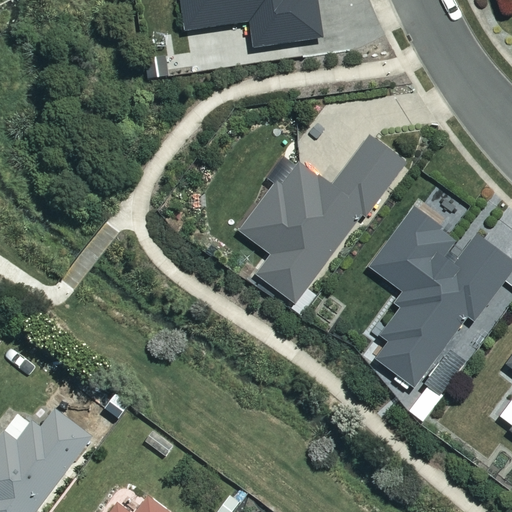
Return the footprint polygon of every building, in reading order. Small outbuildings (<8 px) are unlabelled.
[(327,41),(321,0),(183,0),(188,34),(256,26),(258,49),(327,41)] [(410,167),(375,140),(335,190),(301,163),(243,234),(276,260),(261,278),(298,307),(410,167)] [(374,272),(407,296),(398,308),(405,313),(385,340),(393,346),(377,368),(416,397),(472,320),(488,332),(502,314),(493,307),(511,280),(511,261),(481,239),(459,269),(450,262),(463,244),(418,211),(374,272)] [(511,366),(511,367),(511,409),(502,422),(511,429),(511,366)] [(120,421),(104,410),(90,430),(105,441),(120,421)] [(41,511),(95,441),(59,414),(46,432),(37,425),(22,445),(9,436),(0,448),(0,511),(41,511)] [(167,511),(152,501),(144,511),(127,511),(122,508),(118,511),(167,511)]
